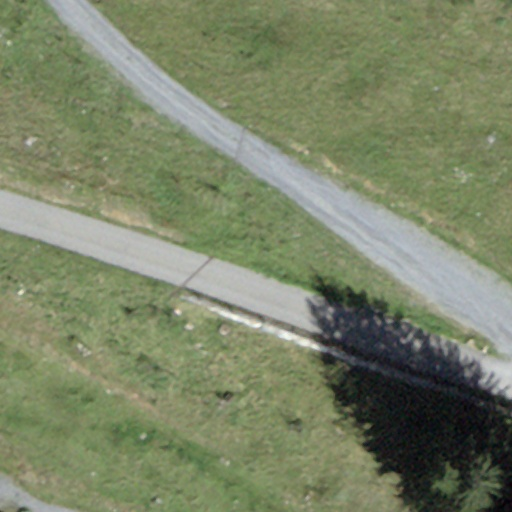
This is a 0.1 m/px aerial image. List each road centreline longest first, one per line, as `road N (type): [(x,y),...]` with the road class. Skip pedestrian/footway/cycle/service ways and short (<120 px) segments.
road 1 (track): [(511,333),(455,283),(202,121),(124,60),(73,0)]
road 2 (track): [(0,212),(511,383)]
